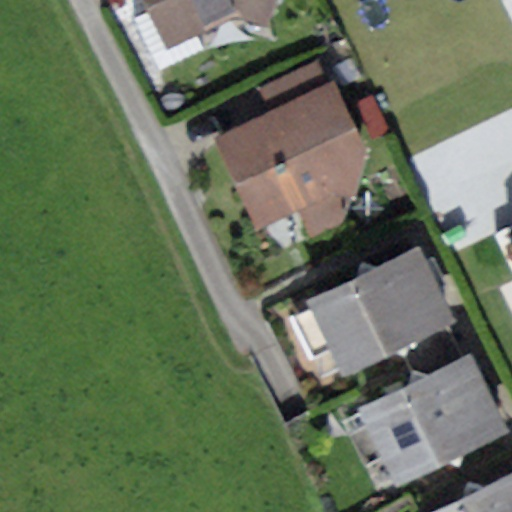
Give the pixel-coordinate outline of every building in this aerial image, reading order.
[(145,0),(168,48),(238,15),(268,27),(277,0),(145,0)] [(270,113),(336,81),(323,56),(258,88),(270,113)] [(270,113),(215,139),(256,230),(299,212),(311,237),(341,225),(368,152),(336,81),(270,113)] [(355,278),(304,302),(338,375),(399,347),(449,323),(454,321),(420,248),(375,269),(359,263),(355,278)] [(466,359),(449,323),(399,347),(416,383),(466,359)] [(416,383),(361,409),(397,485),(444,463),(459,469),(463,454),(508,433),(472,356),(466,359),(416,383)] [(463,498),(434,511),(511,511),(511,474),(480,490),(466,484),(463,498)]
